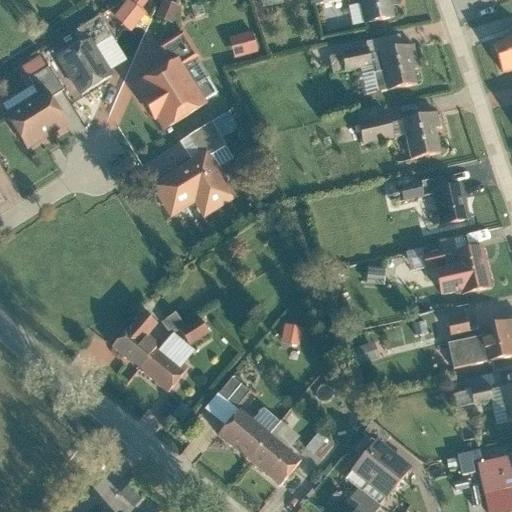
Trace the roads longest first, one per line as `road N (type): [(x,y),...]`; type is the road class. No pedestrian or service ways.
road 1 (tertiary): [(0,329),(226,511)]
road 2 (residential): [(511,197),(445,0)]
road 3 (residential): [(0,232),(102,166)]
